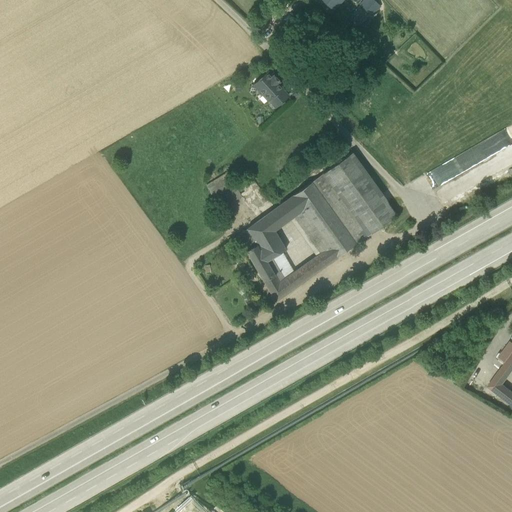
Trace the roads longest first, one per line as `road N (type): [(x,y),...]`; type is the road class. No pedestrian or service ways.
road 1 (motorway): [(511,216),(0,506)]
road 2 (motorway): [(31,511),(511,242)]
road 3 (track): [(426,218),(418,231),(0,464)]
road 4 (unclassified): [(215,0),(426,218)]
